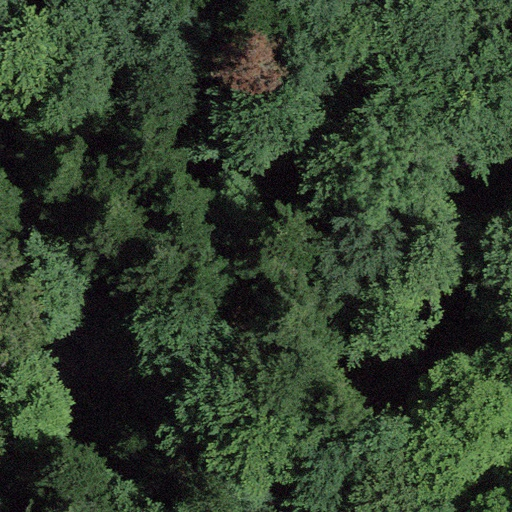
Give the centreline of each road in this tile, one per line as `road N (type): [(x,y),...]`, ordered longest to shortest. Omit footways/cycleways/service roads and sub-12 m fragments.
road 1 (track): [(486,0),(438,311),(395,443),(346,511)]
road 2 (unclassified): [(0,228),(263,511)]
road 3 (track): [(158,393),(0,416)]
